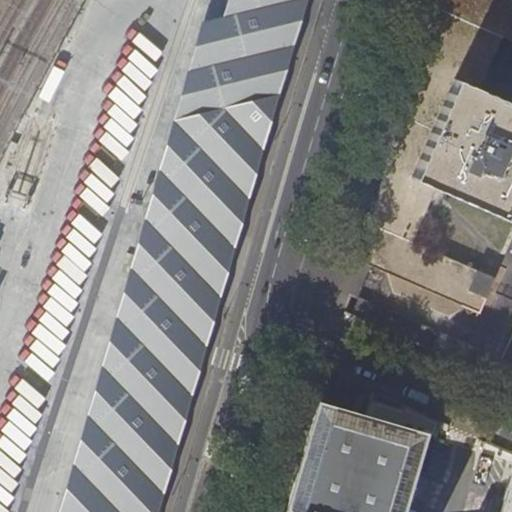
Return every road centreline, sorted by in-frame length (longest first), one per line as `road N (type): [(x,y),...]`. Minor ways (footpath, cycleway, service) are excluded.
road 1 (tertiary): [(358,0),(263,318)]
road 2 (residential): [(511,428),(263,318)]
road 3 (tertiary): [(263,318),(208,511)]
